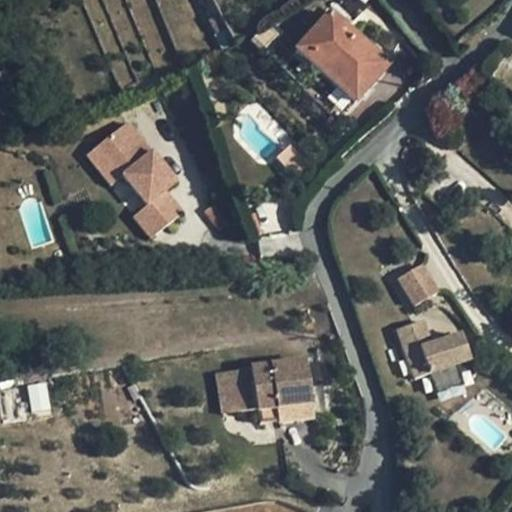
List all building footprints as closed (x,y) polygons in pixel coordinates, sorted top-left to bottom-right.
[(195,0),(212,34),(222,30),(206,0),(195,0)] [(354,104),(388,64),(329,12),(294,52),(354,104)] [(130,121),(102,146),(128,174),(154,202),(140,214),(159,235),(190,206),(172,186),(168,181),(178,172),(130,121)] [(128,174),(102,146),(91,156),(117,184),(128,174)] [(474,178),(448,150),(430,173),(449,194),(474,178)] [(182,176),(178,172),(168,181),(172,186),(182,176)] [(218,230),(228,223),(214,204),(204,211),(218,230)] [(401,279),(418,306),(441,293),(424,265),(401,279)] [(308,307),(296,308),(300,325),(311,323),(308,307)] [(399,331),(416,381),(473,361),(464,335),(433,346),(425,322),(399,331)] [(226,373),(232,413),(256,410),(276,407),(278,422),(314,418),(312,404),(313,401),(306,359),(251,367),(248,369),(226,373)] [(220,415),(232,413),(226,373),(214,374),(220,415)] [(258,424),(278,422),(276,407),(256,410),(258,424)] [(129,498),(113,504),(116,511),(124,511),(133,509),(129,498)]
